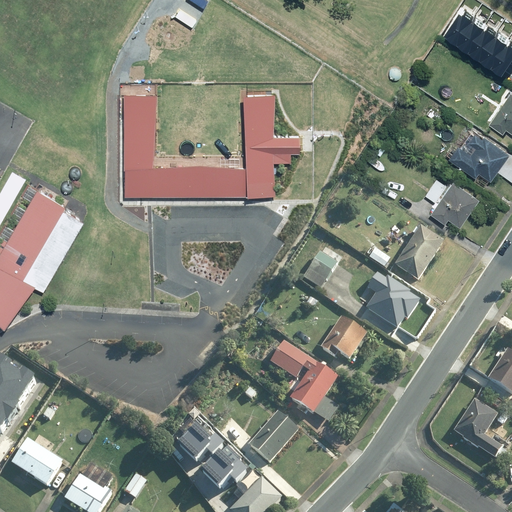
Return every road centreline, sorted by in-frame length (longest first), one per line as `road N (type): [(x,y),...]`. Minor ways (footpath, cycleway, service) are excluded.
road 1 (residential): [(511,256),(387,446)]
road 2 (residential): [(387,446),(489,511)]
